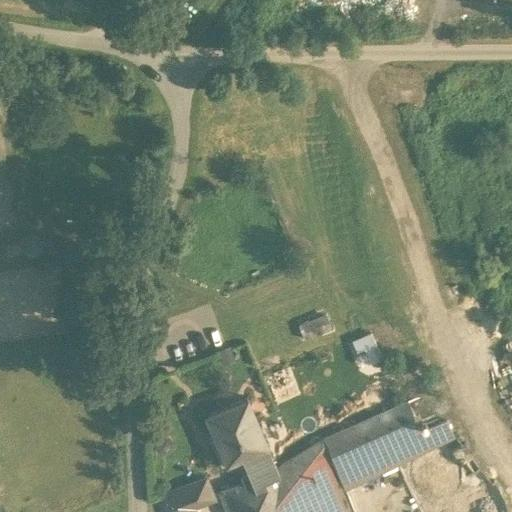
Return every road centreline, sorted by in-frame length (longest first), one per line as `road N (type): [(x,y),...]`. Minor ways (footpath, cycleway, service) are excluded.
road 1 (unclassified): [(178,53),(179,157),(135,353),(134,511)]
road 2 (track): [(356,52),(459,363),(511,471)]
road 3 (unclassified): [(511,49),(178,53)]
